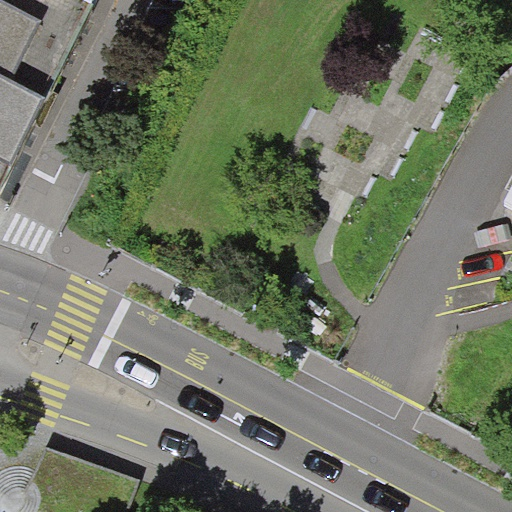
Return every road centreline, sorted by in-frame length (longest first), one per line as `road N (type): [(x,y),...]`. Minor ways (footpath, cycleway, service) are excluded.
road 1 (secondary): [(0,332),(161,403),(367,511)]
road 2 (residential): [(0,307),(133,0)]
